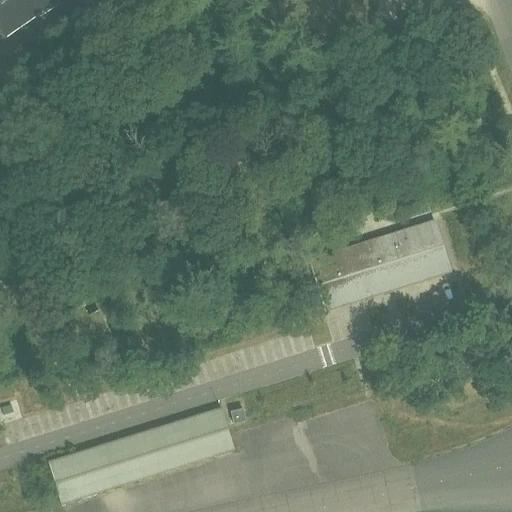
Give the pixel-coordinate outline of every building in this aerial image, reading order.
[(0,0),(0,42),(60,0),(0,0)] [(326,312),(450,273),(434,222),(310,262),(326,312)] [(90,316),(88,317),(82,306),(64,316),(70,327),(68,328),(82,355),(104,343),(112,338),(98,312),(90,317),(90,316)] [(235,451),(221,409),(48,463),(61,506),(235,451)] [(231,413),(234,425),(245,422),(243,411),(231,413)]
